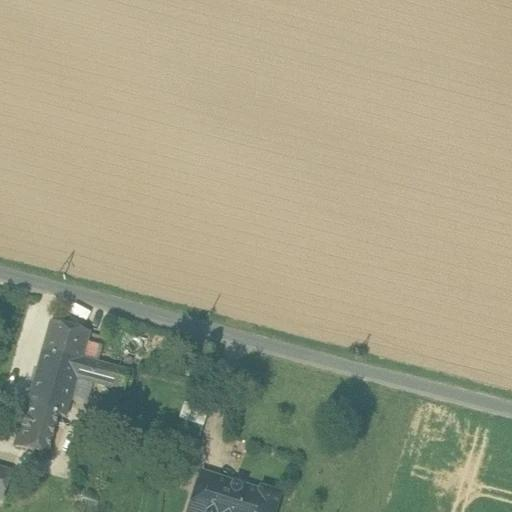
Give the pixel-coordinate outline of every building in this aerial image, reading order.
[(88,334),(51,323),(38,368),(75,379),(81,360),(88,334)] [(128,373),(81,360),(75,379),(123,391),(128,373)] [(75,379),(38,368),(18,441),(41,448),(51,413),(65,417),(75,379)] [(198,443),(175,436),(164,471),(187,478),(198,443)] [(259,492),(201,474),(188,511),(273,511),(279,495),(260,489),(259,492)]
